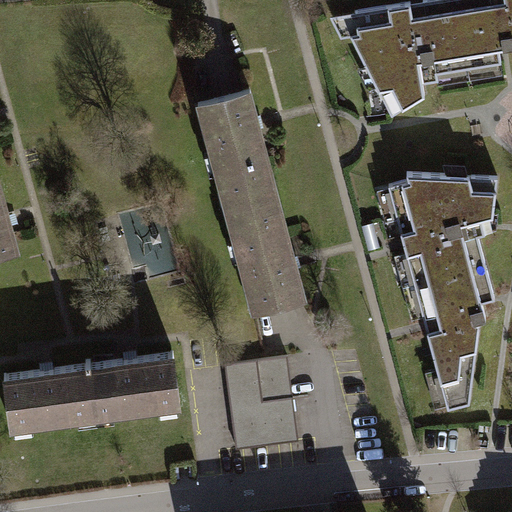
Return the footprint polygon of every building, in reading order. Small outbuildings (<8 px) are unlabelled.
[(438,71),(470,66),(457,0),(423,0),(426,12),(419,13),(413,14),(411,1),(355,10),(355,11),(359,31),(351,32),(351,33),(369,67),(382,65),(385,84),(378,86),(379,86),(392,113),(425,93),(423,80),(438,78),(439,78),(438,71)] [(423,0),(417,0),(411,1),(413,14),(419,13),(426,12),(423,0)] [(491,0),(457,0),(470,66),(501,61),(502,61),(499,48),(511,45),(511,0),(502,0),(499,1),(492,2),(491,0)] [(359,31),(355,11),(331,15),(341,34),(351,33),(351,32),(359,31)] [(470,66),(472,78),(503,73),(501,61),(470,66)] [(378,86),(385,84),(382,65),(369,67),(358,68),(368,88),(379,86),(378,86)] [(472,78),(470,66),(438,71),(439,78),(438,78),(439,84),(472,78)] [(227,188),(230,203),(279,191),(273,171),(269,172),(256,121),(252,109),(257,108),(251,87),(203,100),(203,102),(212,133),(208,134),(213,152),(218,171),(222,189),(227,188)] [(203,102),(196,104),(204,135),(208,134),(212,133),(203,102)] [(218,171),(213,152),(205,154),(210,173),(218,171)] [(469,181),(468,174),(465,164),(444,163),(446,173),(447,173),(450,186),(469,181)] [(407,252),(416,285),(487,266),(478,234),(485,232),(485,231),(482,217),(493,214),(493,213),(498,176),(468,174),(469,181),(450,186),(447,173),(446,173),(407,171),(409,178),(389,184),(390,186),(398,217),(404,239),(417,235),(418,241),(420,247),(407,251),(407,252)] [(10,219),(0,181),(0,254),(19,250),(10,219)] [(398,217),(390,186),(378,189),(386,221),(398,217)] [(223,205),(230,203),(227,188),(222,189),(219,190),(223,205)] [(284,210),(279,191),(230,203),(235,220),(231,221),(236,238),(241,258),(246,276),(250,275),(258,305),(259,307),(306,295),(300,273),(296,274),(293,262),(279,211),(284,210)] [(230,203),(223,205),(227,222),(231,221),(235,220),(230,203)] [(499,212),(493,213),(493,214),(482,217),(485,231),(497,228),(499,212)] [(417,235),(404,239),(407,251),(420,247),(418,241),(417,235)] [(241,258),(236,238),(228,241),(233,260),(241,258)] [(395,255),(404,288),(416,285),(407,252),(395,255)] [(495,297),(487,266),(416,285),(424,315),(424,316),(438,312),(439,319),(441,325),(427,329),(438,368),(447,403),(448,407),(470,401),(481,318),(486,316),(482,300),(495,297)] [(250,275),(246,276),(242,277),(250,308),(258,305),(250,275)] [(424,315),(416,285),(404,288),(412,318),(424,315)] [(424,316),(427,329),(441,325),(439,319),(438,312),(424,316)] [(174,351),(89,362),(96,412),(114,410),(159,404),(178,401),(180,401),(174,351)] [(225,363),(237,448),(299,439),(288,355),(225,363)] [(78,415),(96,412),(89,362),(5,373),(11,424),(14,423),(33,421),(78,415)] [(435,406),(447,403),(438,368),(426,371),(435,406)] [(178,401),(159,404),(160,412),(179,409),(178,401)] [(96,412),(97,420),(115,417),(114,410),(96,412)] [(97,420),(96,412),(78,415),(79,422),(97,420)] [(33,421),(14,423),(15,431),(34,428),(33,421)]
